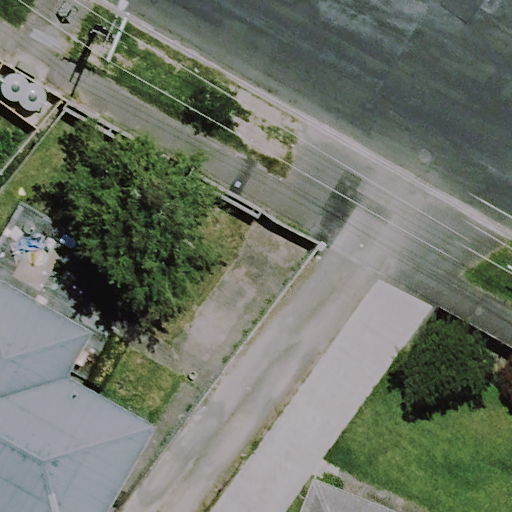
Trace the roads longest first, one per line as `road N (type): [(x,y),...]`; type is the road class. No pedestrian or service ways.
road 1 (unknown): [(511,266),(261,511)]
road 2 (residential): [(511,142),(255,0)]
